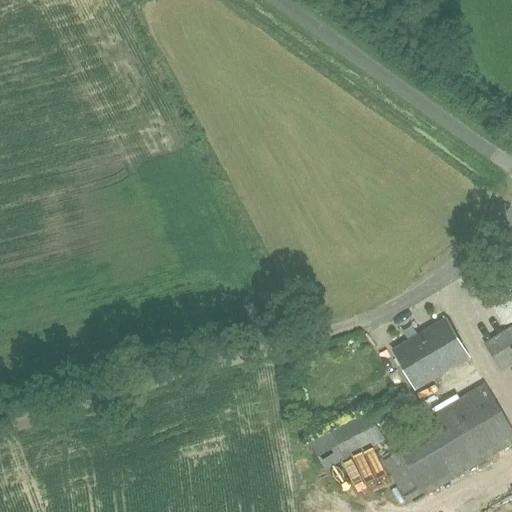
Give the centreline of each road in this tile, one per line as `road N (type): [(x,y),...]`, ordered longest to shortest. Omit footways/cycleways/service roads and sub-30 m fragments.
road 1 (track): [(0,428),(357,323)]
road 2 (unclassified): [(511,168),(275,0)]
road 3 (unclassified): [(357,323),(427,288),(511,220)]
